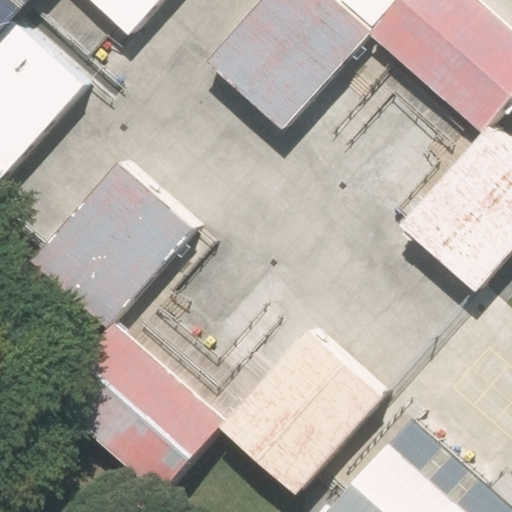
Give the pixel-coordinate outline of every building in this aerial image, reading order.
[(104,48),(41,0),(29,0),(0,33),(0,175),(1,176),(104,48)] [(150,0),(129,0),(142,11),(150,0)] [(380,0),(276,0),(218,66),(296,133),(395,12),(380,0)] [(511,0),(380,0),(395,12),(505,109),(511,100),(511,0)] [(511,259),(511,115),(506,111),(417,207),(495,278),(511,259)] [(142,140),(55,238),(131,305),(219,207),(142,140)] [(332,298),(243,394),(315,461),(404,366),(332,298)] [(138,300),(73,372),(182,471),(248,399),(138,300)] [(413,511),(396,496),(380,511),(413,511)]
